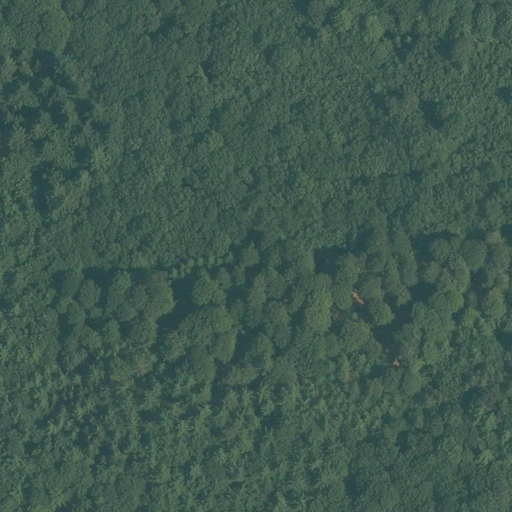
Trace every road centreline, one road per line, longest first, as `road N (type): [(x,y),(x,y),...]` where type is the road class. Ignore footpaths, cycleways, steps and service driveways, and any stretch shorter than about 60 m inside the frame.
road 1 (track): [(511,56),(407,35),(308,0)]
road 2 (track): [(0,452),(152,511)]
